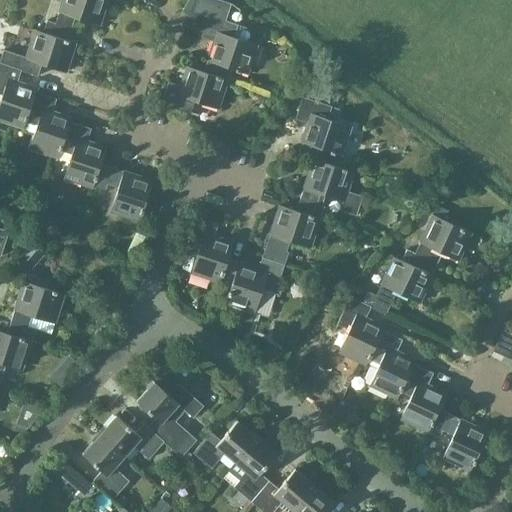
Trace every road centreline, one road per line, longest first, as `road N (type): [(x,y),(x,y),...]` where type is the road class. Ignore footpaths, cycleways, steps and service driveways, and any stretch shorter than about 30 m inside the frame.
road 1 (residential): [(417,511),(184,328),(153,324)]
road 2 (residential): [(153,324),(48,431),(4,506)]
road 3 (residential): [(153,324),(147,292),(197,156)]
road 4 (residential): [(197,156),(123,130),(149,57)]
road 5 (residential): [(511,397),(472,378),(508,302)]
